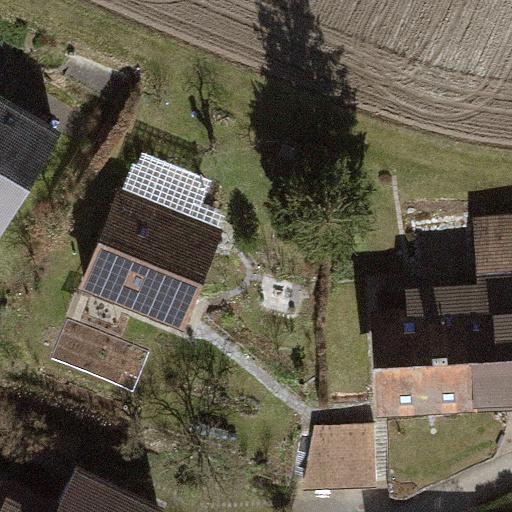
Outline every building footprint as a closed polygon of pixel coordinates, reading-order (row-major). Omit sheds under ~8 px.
[(0,250),(61,129),(5,98),(0,107),(0,250)] [(116,186),(74,302),(193,345),(201,325),(236,230),(116,186)] [(511,282),(388,291),(395,403),(511,394),(511,282)] [(320,424),(323,484),(384,481),(381,421),(320,424)] [(154,511),(158,504),(74,464),(69,474),(49,511),(154,511)] [(0,511),(43,511),(6,493),(0,504),(0,511)]
